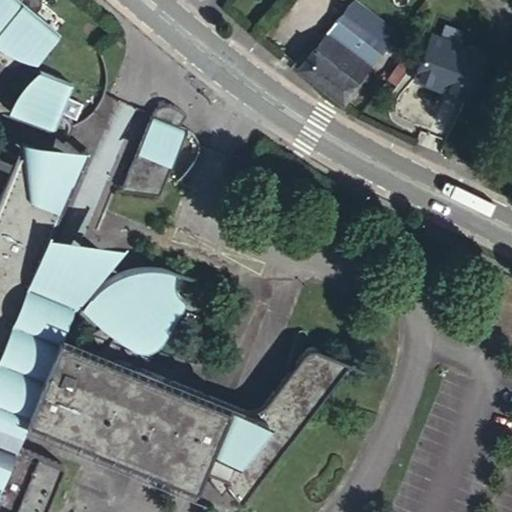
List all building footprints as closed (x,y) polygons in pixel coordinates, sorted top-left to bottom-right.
[(0,0),(0,37),(6,43),(14,34),(26,42),(34,50),(38,55),(60,29),(35,8),(40,4),(40,0),(0,0)] [(390,41),(346,7),(298,68),(341,101),(390,41)] [(483,53),(430,32),(412,77),(437,87),(439,83),(467,94),(483,53)] [(19,91),(12,109),(48,123),(64,138),(72,118),(69,112),(60,107),(72,79),(40,66),(38,79),(33,90),(29,95),(19,91)] [(153,107),(122,186),(161,190),(188,125),(180,121),(187,110),(178,102),(172,99),(166,99),(161,100),(156,104),(153,107)] [(0,511),(44,511),(65,462),(16,442),(27,415),(198,484),(205,466),(232,476),(228,481),(243,500),(351,357),(320,343),(314,342),(309,343),(305,347),(265,399),(256,404),(243,404),(115,352),(135,345),(149,352),(185,293),(179,287),(177,281),(177,278),(179,269),(180,268),(174,265),(156,262),(141,262),(128,264),(118,268),(94,284),(88,290),(85,294),(79,304),(69,300),(70,299),(62,296),(63,292),(36,269),(52,231),(80,162),(22,139),(14,158),(11,166),(0,192),(0,511)] [(0,161),(11,166),(14,158),(0,152),(0,161)] [(88,290),(128,240),(52,231),(36,269),(63,292),(62,296),(70,299),(69,300),(79,304),(85,294),(88,290)]
